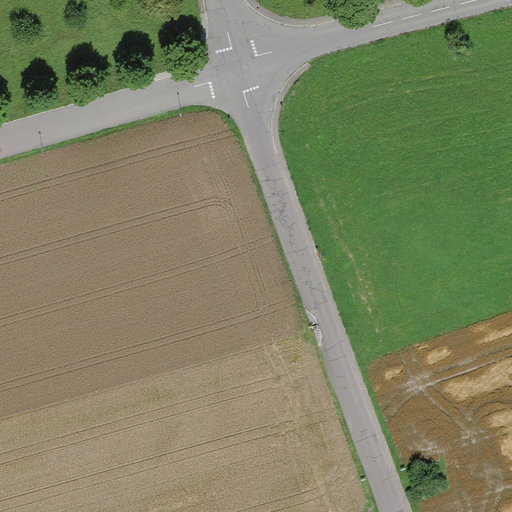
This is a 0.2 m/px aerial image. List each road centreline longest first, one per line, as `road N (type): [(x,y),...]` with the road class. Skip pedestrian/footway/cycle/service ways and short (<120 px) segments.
road 1 (residential): [(239,72),(393,511)]
road 2 (residential): [(239,72),(0,141)]
road 3 (residential): [(475,0),(239,72)]
